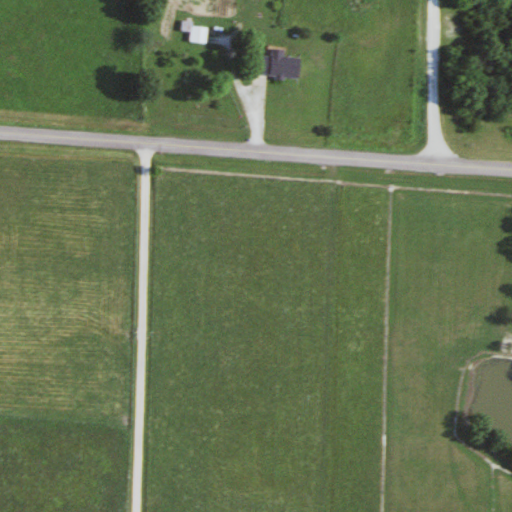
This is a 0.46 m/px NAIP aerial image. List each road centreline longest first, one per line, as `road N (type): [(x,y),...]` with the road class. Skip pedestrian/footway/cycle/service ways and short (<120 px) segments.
road 1 (tertiary): [(511,171),(0,133)]
road 2 (residential): [(432,162),(429,0)]
